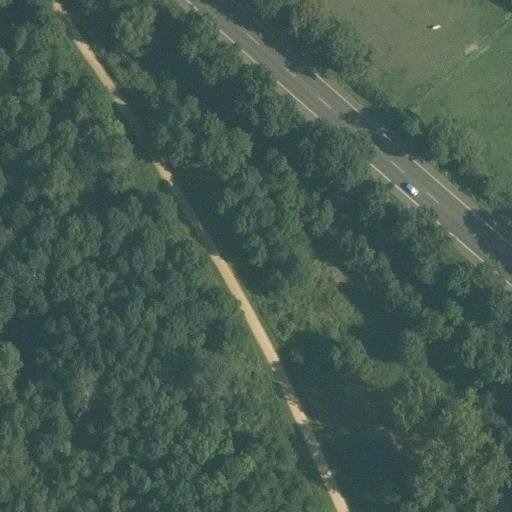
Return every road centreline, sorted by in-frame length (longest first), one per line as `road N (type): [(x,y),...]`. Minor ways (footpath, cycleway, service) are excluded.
road 1 (track): [(346,511),(260,338),(57,0)]
road 2 (secondary): [(511,269),(204,0)]
